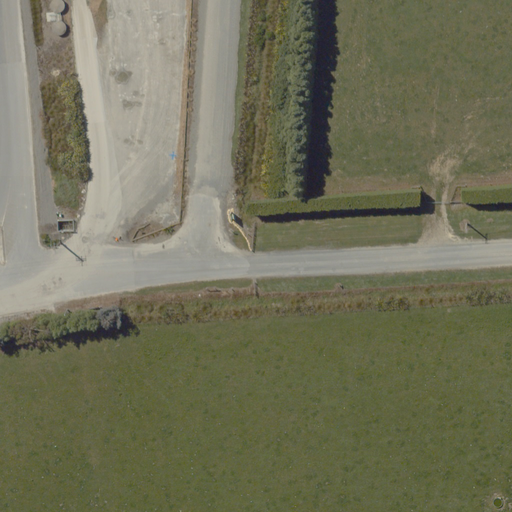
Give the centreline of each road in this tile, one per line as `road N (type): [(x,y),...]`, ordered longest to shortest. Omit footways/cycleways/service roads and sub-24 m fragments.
road 1 (unclassified): [(20,292),(511,260)]
road 2 (unclassified): [(1,0),(20,292)]
